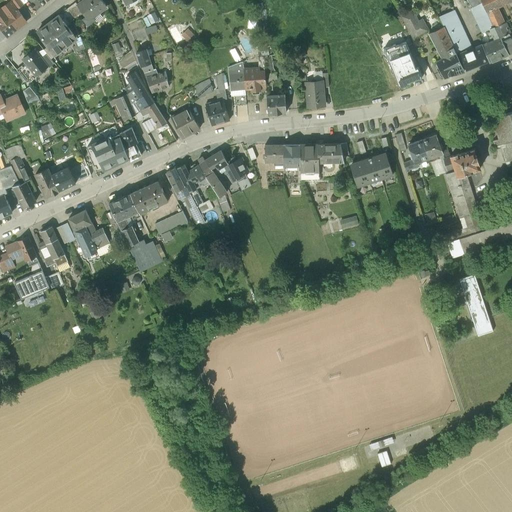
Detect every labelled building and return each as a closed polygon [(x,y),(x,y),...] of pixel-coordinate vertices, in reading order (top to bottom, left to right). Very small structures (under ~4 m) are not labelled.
[(24,4),(20,0),(10,0),(11,1),(17,9),(24,4)] [(107,6),(102,0),(83,0),(78,4),(84,12),(87,16),(84,18),(88,24),(95,18),(94,16),(107,6)] [(481,0),(483,2),(494,28),(499,39),(510,34),(497,7),(509,1),(511,0),(481,0)] [(11,1),(0,8),(0,26),(7,37),(26,22),(17,9),(11,1)] [(76,2),(67,9),(74,18),(84,12),(78,4),(76,2)] [(483,2),(472,8),(472,7),(470,8),(482,33),(486,32),(486,31),(494,28),(483,2)] [(68,23),(74,18),(67,9),(61,13),(68,23)] [(144,17),(148,26),(161,20),(156,11),(144,17)] [(413,11),(402,16),(413,38),(428,30),(422,19),(418,22),(413,11)] [(68,23),(61,13),(60,14),(47,24),(65,48),(72,42),(71,40),(76,36),(67,24),(68,23)] [(470,46),(456,15),(441,21),(444,26),(456,52),(470,46)] [(65,48),(47,24),(38,31),(47,44),(48,43),(49,45),(56,54),(57,54),(65,48)] [(156,25),(145,28),(147,34),(157,31),(156,25)] [(444,26),(429,33),(442,59),(456,52),(444,26)] [(499,39),(494,28),(486,31),(486,32),(490,42),(482,45),(490,62),(508,54),(501,38),(499,39)] [(511,37),(511,38),(510,34),(501,38),(508,54),(511,52),(511,37)] [(387,49),(401,84),(422,76),(420,72),(419,68),(416,69),(410,55),(405,42),(387,49)] [(49,45),(44,49),(51,58),(57,54),(56,54),(49,45)] [(482,45),(460,54),(467,70),(489,61),(483,45),(482,45)] [(48,65),(36,48),(23,58),(26,62),(36,75),(37,74),(48,65)] [(153,69),(146,49),(137,52),(145,72),(153,69)] [(465,71),(456,52),(442,59),(437,62),(445,77),(465,71)] [(272,55),(263,56),(264,68),(265,73),(274,72),(272,55)] [(229,66),(231,90),(245,89),(243,70),(243,61),(229,66)] [(26,62),(17,69),(28,83),(38,75),(37,74),(36,75),(26,62)] [(165,72),(158,74),(156,68),(154,69),(153,69),(145,72),(152,92),(169,86),(165,72)] [(259,68),(243,70),(245,89),(266,87),(265,73),(264,68),(259,68)] [(154,102),(134,71),(127,76),(133,85),(132,86),(146,107),(154,102)] [(274,72),(265,73),(266,87),(267,96),(272,95),(272,93),(273,91),(272,80),(277,80),(276,71),(274,72)] [(222,72),(215,76),(219,89),(225,87),(222,72)] [(209,79),(194,86),(198,97),(205,95),(205,93),(213,91),(209,79)] [(315,79),(312,80),(310,82),(311,82),(306,83),(308,107),(325,106),(323,87),(322,81),(318,82),(318,81),(315,79)] [(31,102),(40,98),(33,85),(24,90),(31,102)] [(225,92),(217,94),(219,101),(223,99),(223,100),(227,99),(227,98),(225,92)] [(246,93),(234,94),(235,106),(247,105),(246,93)] [(1,94),(0,94),(0,112),(4,111),(8,119),(25,112),(17,94),(8,98),(9,99),(4,101),(1,94)] [(127,94),(115,99),(124,119),(136,114),(127,94)] [(272,95),(267,96),(269,114),(287,112),(285,94),(272,95)] [(232,110),(231,97),(227,98),(227,99),(223,100),(227,111),(232,110)] [(219,101),(206,105),(207,108),(204,108),(208,122),(211,122),(212,125),(229,120),(227,111),(223,100),(223,99),(219,101)] [(167,123),(154,102),(146,107),(150,112),(153,117),(152,117),(159,127),(167,123)] [(146,107),(140,111),(143,116),(150,112),(146,107)] [(189,107),(171,117),(182,138),(200,128),(189,107)] [(511,112),(492,118),(499,139),(493,140),(495,148),(501,146),(507,166),(511,164),(511,112)] [(152,118),(142,124),(147,134),(158,128),(152,118)] [(53,121),(41,126),(46,137),(58,132),(53,121)] [(418,139),(437,134),(433,122),(414,128),(418,139)] [(131,128),(120,134),(125,148),(136,143),(137,142),(131,128)] [(111,133),(86,145),(98,172),(139,152),(136,143),(125,148),(120,134),(113,137),(111,133)] [(401,133),(396,135),(401,152),(406,151),(401,133)] [(436,135),(422,140),(429,158),(443,153),(441,149),(436,135)] [(386,138),(381,139),(384,151),(389,149),(386,138)] [(422,140),(409,145),(414,159),(415,163),(418,162),(429,158),(422,140)] [(362,141),(357,143),(360,154),(366,152),(362,141)] [(346,143),(341,144),(343,156),(349,155),(346,143)] [(318,144),(300,145),(300,172),(319,171),(319,162),(318,162),(318,144)] [(340,144),(318,144),(318,162),(319,162),(343,162),(340,144)] [(20,145),(14,146),(19,156),(24,153),(20,145)] [(283,145),(265,145),(265,163),(274,163),(274,166),(284,166),(283,145)] [(300,172),(300,145),(283,145),(284,166),(284,172),(300,172)] [(14,146),(5,150),(10,160),(19,156),(14,146)] [(447,147),(441,149),(443,153),(445,159),(451,157),(451,156),(450,156),(447,147)] [(252,148),(247,150),(251,161),(257,159),(252,148)] [(474,149),(459,154),(459,153),(451,156),(451,157),(456,171),(450,173),(446,174),(464,228),(446,234),(445,234),(453,257),(453,256),(471,250),(472,251),(491,245),(490,244),(511,236),(511,215),(482,225),(466,173),(480,168),(474,149)] [(228,165),(221,151),(205,161),(210,168),(215,165),(218,169),(223,166),(233,183),(237,181),(236,179),(228,165)] [(386,154),(380,156),(379,155),(374,157),(381,179),(393,175),(386,154)] [(31,179),(19,156),(10,160),(11,163),(12,165),(13,169),(20,182),(20,184),(25,181),(31,179)] [(374,157),(368,159),(368,160),(363,162),(370,183),(381,179),(374,157)] [(445,159),(444,159),(448,170),(449,170),(450,173),(456,171),(451,157),(445,159)] [(205,161),(202,158),(198,161),(200,164),(198,166),(206,177),(213,172),(210,168),(205,161)] [(228,165),(236,179),(245,174),(239,163),(242,162),(240,159),(228,165)] [(414,159),(404,163),(407,171),(419,166),(418,162),(415,163),(414,159)] [(363,162),(357,163),(351,164),(358,187),(370,183),(363,162)] [(198,166),(198,165),(195,164),(190,167),(192,169),(200,181),(206,177),(198,166)] [(12,165),(0,169),(0,189),(5,187),(6,188),(14,185),(14,184),(20,182),(13,169),(12,165)] [(87,165),(71,173),(76,183),(91,176),(87,165)] [(188,172),(184,165),(177,168),(186,185),(189,192),(190,194),(195,203),(201,200),(196,189),(202,186),(203,187),(210,184),(206,177),(200,181),(192,169),(188,172)] [(68,166),(52,174),(60,190),(76,183),(71,173),(68,166)] [(52,174),(49,168),(36,174),(46,197),(60,190),(52,174)] [(184,186),(175,169),(167,173),(174,187),(179,199),(190,194),(189,192),(186,185),(184,186)] [(319,171),(300,172),(301,181),(318,180),(319,171)] [(227,193),(213,172),(206,177),(210,184),(219,197),(227,193)] [(245,174),(236,179),(237,181),(242,190),(251,186),(245,174)] [(31,179),(25,181),(30,191),(35,188),(31,179)] [(25,181),(20,184),(20,182),(14,184),(14,185),(17,192),(16,192),(20,202),(23,207),(36,201),(32,194),(30,191),(25,181)] [(158,181),(130,194),(139,211),(140,214),(167,201),(158,181)] [(5,187),(0,189),(0,218),(13,212),(9,199),(6,191),(6,188),(5,187)] [(179,199),(174,187),(171,188),(177,200),(179,199)] [(130,194),(109,203),(112,211),(121,231),(128,228),(124,218),(139,211),(130,194)] [(208,230),(190,194),(179,199),(183,206),(189,203),(195,215),(192,217),(201,234),(208,230)] [(86,210),(69,218),(74,231),(85,226),(86,225),(93,241),(106,236),(102,228),(95,232),(86,210)] [(121,231),(112,211),(106,214),(111,225),(114,224),(121,240),(125,239),(121,231)] [(182,211),(154,224),(160,235),(188,222),(182,211)] [(348,217),(339,219),(341,225),(349,223),(348,217)] [(67,223),(61,226),(68,242),(73,240),(71,234),(71,233),(67,223)] [(51,226),(41,231),(45,241),(47,244),(57,239),(51,226)] [(68,242),(61,226),(56,228),(64,244),(68,242)] [(74,231),(85,256),(96,251),(95,249),(92,242),(85,226),(74,231)] [(142,248),(132,226),(128,228),(121,231),(125,239),(134,259),(140,271),(150,266),(145,254),(149,252),(146,245),(142,248)] [(93,241),(92,242),(95,249),(109,243),(106,236),(93,241)] [(28,237),(18,242),(6,247),(8,253),(11,260),(12,259),(23,254),(26,261),(36,257),(28,237)] [(57,239),(47,244),(48,247),(52,256),(55,263),(57,267),(68,262),(65,254),(57,239)] [(45,241),(38,244),(41,250),(48,247),(47,244),(45,241)] [(161,261),(153,242),(146,245),(149,252),(154,264),(161,261)] [(8,253),(3,256),(8,269),(14,266),(12,259),(11,260),(8,253)] [(8,269),(3,256),(0,256),(0,264),(0,265),(0,264),(0,265),(2,271),(8,269)] [(52,256),(43,259),(47,267),(55,263),(52,256)] [(42,270),(14,282),(22,299),(49,287),(42,270)] [(47,275),(50,287),(63,284),(60,272),(47,275)] [(462,277),(477,335),(492,331),(477,273),(462,277)] [(413,431),(417,442),(435,437),(431,425),(413,431)] [(390,450),(381,452),(383,464),(392,462),(390,450)]
